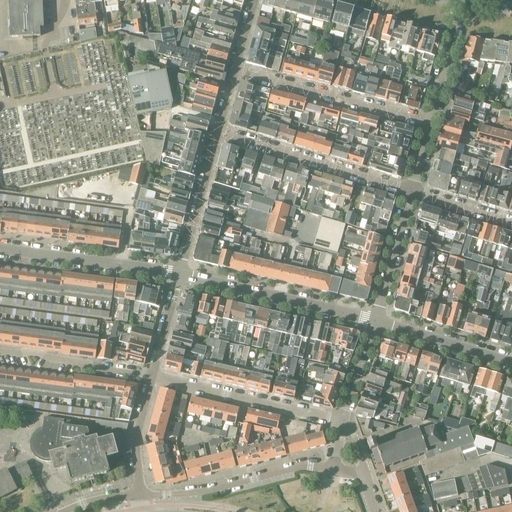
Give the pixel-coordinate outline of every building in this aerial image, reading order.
[(22,37),(23,40),(32,39),(32,36),(40,36),(40,27),(43,27),(42,0),(8,0),(9,28),(9,37),(22,37)] [(101,0),(75,0),(79,26),(97,24),(94,2),(101,1),(101,0)] [(201,0),(200,6),(206,8),(208,0),(201,0)] [(216,0),(216,2),(213,10),(218,12),(220,12),(222,6),(223,4),(223,0),(216,0)] [(262,0),(261,5),(273,8),(275,0),(262,0)] [(288,0),(275,0),(273,8),(285,11),(288,0)] [(300,0),(288,0),(285,11),(297,14),(300,0)] [(317,0),(300,0),(297,14),(313,18),(317,0)] [(334,4),(320,0),(317,0),(313,18),(312,20),(323,23),(323,21),(329,23),(334,4)] [(130,5),(132,23),(134,32),(143,33),(140,12),(137,12),(136,4),(130,5)] [(348,32),(354,9),(337,5),(330,31),(346,35),(347,32),(348,32)] [(240,12),(222,6),(220,12),(239,18),(240,12)] [(354,9),(348,32),(364,36),(370,13),(354,9)] [(206,14),(205,19),(236,28),(239,18),(220,12),(218,12),(216,17),(206,14)] [(365,38),(378,41),(385,17),(376,15),(372,14),(365,38)] [(200,29),(201,24),(213,27),(212,32),(232,39),(236,28),(205,19),(199,17),(195,27),(200,29)] [(258,18),(255,26),(268,30),(269,24),(270,22),(258,18)] [(394,49),(396,40),(391,39),(395,22),(396,20),(387,18),(381,41),(389,43),(388,47),(394,49)] [(120,22),(107,25),(109,32),(121,29),(120,22)] [(406,25),(395,22),(391,39),(396,40),(394,49),(399,50),(400,46),(401,42),(402,42),(406,25)] [(407,23),(406,25),(402,42),(401,42),(400,46),(409,49),(407,53),(414,55),(415,51),(420,32),(416,30),(417,26),(407,23)] [(269,24),(268,30),(275,32),(276,26),(269,24)] [(281,25),(280,31),(289,33),(290,27),(281,25)] [(254,31),(252,39),(271,44),(273,38),(286,42),(288,35),(275,32),(268,30),(255,26),(254,31)] [(173,28),(175,37),(176,42),(179,40),(183,27),(173,28)] [(421,29),(420,32),(415,51),(423,54),(422,59),(426,60),(423,71),(430,73),(440,34),(432,32),(432,35),(429,34),(430,32),(429,29),(424,28),(421,29)] [(97,38),(96,29),(80,31),(81,42),(97,38)] [(192,40),(229,51),(232,40),(213,35),(212,39),(202,36),(204,31),(195,29),(192,40)] [(226,61),(207,56),(206,61),(199,59),(201,54),(188,51),(187,51),(180,49),(177,48),(163,45),(150,41),(119,33),(121,43),(156,53),(181,60),(179,69),(194,73),(194,74),(220,81),(226,61)] [(161,34),(149,35),(149,36),(150,41),(163,45),(162,39),(161,39),(161,34)] [(307,41),(306,46),(311,47),(311,45),(314,45),(316,38),(308,36),(307,41)] [(162,39),(163,45),(177,48),(176,42),(175,37),(162,39)] [(189,45),(191,39),(188,38),(184,37),(180,49),(187,51),(188,51),(187,51),(189,45)] [(470,60),(479,63),(485,41),(477,39),(476,40),(468,38),(461,64),(468,66),(470,60)] [(191,39),(189,45),(209,50),(207,56),(226,61),(229,51),(192,40),(191,39)] [(252,39),(249,51),(268,56),(274,58),(281,60),(282,54),(269,51),(271,44),(252,39)] [(485,41),(479,63),(476,73),(480,74),(484,63),(483,63),(483,61),(487,61),(487,64),(494,65),(497,42),(490,41),(490,42),(485,41)] [(500,66),(496,81),(501,83),(502,78),(506,63),(506,64),(509,43),(508,44),(504,44),(504,43),(497,42),(494,65),(500,66)] [(511,67),(511,43),(509,43),(506,64),(506,63),(502,78),(506,77),(509,76),(510,76),(511,68),(510,68),(509,67),(509,65),(511,65),(511,67)] [(287,57),(282,73),(294,76),(298,61),(300,53),(302,47),(290,44),(289,48),(296,50),(293,59),(287,57)] [(339,53),(325,49),(316,82),(330,86),(331,82),(339,53)] [(247,58),(246,63),(265,68),(268,56),(249,51),(247,58)] [(338,68),(333,86),(334,86),(335,87),(337,88),(339,87),(342,88),(351,56),(345,55),(341,69),(338,68)] [(351,56),(342,88),(345,89),(345,90),(348,91),(349,90),(350,90),(355,73),(351,71),(354,60),(355,57),(351,56)] [(360,57),(358,63),(366,65),(371,67),(372,63),(373,61),(360,57)] [(274,58),(271,70),(278,72),(281,60),(274,58)] [(298,61),(294,76),(305,79),(309,64),(298,61)] [(372,63),(371,67),(364,95),(374,97),(378,80),(375,79),(378,68),(376,68),(377,64),(372,63)] [(316,82),(319,71),(320,67),(309,64),(305,79),(316,82)] [(366,74),(363,74),(357,72),(352,92),(364,95),(371,67),(366,65),(364,72),(366,72),(366,74)] [(383,80),(380,79),(375,98),(385,101),(393,69),(394,69),(388,67),(387,67),(383,80)] [(398,86),(401,72),(393,69),(385,101),(398,104),(402,87),(398,86)] [(165,70),(129,78),(137,116),(170,109),(172,101),(165,70)] [(408,74),(406,82),(426,88),(428,79),(408,74)] [(184,84),(186,77),(178,75),(177,82),(184,84)] [(189,88),(197,90),(217,95),(219,86),(199,80),(198,86),(190,84),(189,88)] [(406,82),(400,105),(418,110),(418,108),(420,108),(421,103),(420,101),(422,97),(423,97),(426,88),(406,82)] [(238,92),(252,96),(254,90),(269,95),(270,90),(242,83),(240,84),(238,92)] [(471,92),(460,89),(455,88),(453,93),(455,94),(469,98),(471,92)] [(197,90),(195,95),(190,94),(189,99),(194,100),(214,105),(217,95),(197,90)] [(281,117),(283,117),(289,95),(272,91),(270,100),(268,105),(278,108),(278,110),(280,111),(279,114),(283,115),(283,116),(281,116),(281,117)] [(238,92),(235,101),(264,109),(266,104),(252,100),(253,96),(252,96),(238,92)] [(474,99),(469,98),(455,94),(453,95),(451,100),(453,102),(454,103),(453,106),(472,111),(472,110),(485,114),(486,109),(473,104),(474,99)] [(174,105),(211,116),(214,105),(194,100),(193,105),(182,102),(183,97),(176,95),(174,105)] [(283,117),(290,120),(291,116),(289,115),(290,110),(302,114),(306,100),(289,95),(283,117)] [(323,104),(306,100),(302,114),(300,122),(305,124),(308,115),(314,117),(313,119),(318,121),(323,104)] [(241,115),(249,117),(251,110),(263,113),(264,109),(235,101),(232,113),(240,116),(241,115)] [(323,104),(318,121),(317,126),(322,127),(324,119),(330,121),(331,116),(338,118),(340,109),(323,104)] [(470,118),(483,122),(484,116),(472,112),(472,111),(453,106),(452,109),(451,109),(448,110),(447,115),(448,117),(450,118),(463,121),(468,123),(470,118)] [(500,111),(498,119),(501,119),(509,121),(511,115),(510,111),(502,109),(502,112),(500,111)] [(360,115),(342,110),(339,123),(354,127),(353,130),(356,131),(360,115)] [(231,126),(255,133),(257,127),(251,125),(254,118),(249,117),(241,115),(240,116),(232,113),(229,123),(231,126)] [(361,133),(361,131),(368,132),(369,126),(376,128),(378,119),(360,115),(356,131),(355,136),(363,138),(364,134),(361,133)] [(275,139),(281,117),(279,121),(262,116),(261,121),(259,128),(257,127),(255,133),(275,139)] [(290,120),(283,117),(281,117),(275,139),(292,144),(296,131),(288,129),(288,127),(290,120)] [(187,124),(172,120),(170,127),(188,131),(206,136),(209,125),(208,123),(188,118),(187,124)] [(445,123),(442,133),(473,141),(476,134),(460,130),(463,121),(450,118),(448,124),(445,123)] [(511,123),(498,119),(497,124),(505,126),(503,132),(511,134),(511,123)] [(392,135),(411,139),(414,129),(380,120),(379,127),(381,127),(380,131),(392,135)] [(476,134),(473,141),(510,151),(511,144),(511,142),(511,134),(503,132),(478,125),(476,134)] [(316,134),(318,129),(310,126),(308,132),(316,134)] [(327,132),(318,129),(316,134),(325,137),(327,132)] [(169,131),(168,137),(203,146),(206,136),(188,131),(187,136),(169,131)] [(140,133),(147,163),(159,167),(166,133),(140,133)] [(442,133),(438,148),(456,154),(459,143),(473,147),(473,148),(495,154),(493,165),(505,169),(510,151),(473,141),(442,133)] [(294,145),(311,150),(316,137),(307,134),(306,136),(298,134),(294,145)] [(391,140),(376,136),(375,142),(374,141),(373,147),(374,146),(381,148),(383,143),(389,145),(408,150),(411,139),(392,135),(391,140)] [(183,152),(200,157),(203,146),(168,137),(167,141),(184,146),(183,152)] [(325,140),(316,137),(311,150),(329,156),(332,144),(324,142),(325,140)] [(331,156),(346,161),(352,144),(346,142),(345,146),(343,146),(344,143),(335,141),(331,156)] [(358,145),(352,144),(346,161),(361,166),(367,148),(358,145)] [(240,191),(242,183),(243,178),(238,176),(246,151),(239,149),(223,145),(213,183),(240,191)] [(408,150),(389,145),(386,156),(388,157),(405,161),(408,150)] [(465,162),(464,165),(468,166),(469,163),(470,158),(456,154),(438,148),(434,161),(452,166),(454,159),(465,162)] [(165,151),(163,158),(197,167),(200,157),(183,152),(181,158),(177,156),(177,155),(165,151)] [(246,151),(238,176),(243,178),(245,172),(251,174),(257,154),(246,151)] [(405,162),(405,161),(388,157),(386,163),(380,161),(382,155),(373,153),(368,168),(391,175),(398,178),(399,177),(401,176),(405,162)] [(252,195),(263,198),(275,160),(264,156),(258,173),(264,175),(259,188),(250,185),(247,193),(252,195)] [(195,177),(197,167),(163,158),(162,162),(179,167),(177,172),(195,177)] [(278,191),(271,189),(274,178),(281,180),(286,163),(275,160),(263,198),(275,202),(278,191)] [(434,161),(431,171),(460,180),(462,174),(451,171),(452,166),(434,161)] [(282,204),(287,206),(299,167),(288,164),(283,181),(289,183),(282,204)] [(141,187),(144,177),(147,165),(133,168),(121,169),(118,180),(129,183),(137,185),(133,200),(138,201),(141,189),(140,189),(140,187),(141,187)] [(497,174),(499,169),(488,166),(487,171),(497,174)] [(299,167),(287,206),(293,208),(293,207),(300,186),(305,188),(311,171),(299,167)] [(457,196),(467,198),(475,171),(469,169),(466,180),(463,178),(457,196)] [(460,180),(431,171),(428,184),(430,187),(455,195),(460,180)] [(480,173),(475,171),(467,198),(476,201),(481,184),(477,183),(480,173)] [(494,185),(493,190),(488,205),(498,208),(509,172),(504,171),(499,187),(494,185)] [(313,205),(315,198),(322,175),(312,172),(308,187),(312,188),(305,209),(311,211),(313,205)] [(498,208),(508,211),(511,197),(511,195),(506,194),(511,175),(511,173),(509,172),(498,208)] [(478,202),(488,205),(493,190),(487,188),(491,174),(487,173),(478,202)] [(165,177),(164,183),(191,190),(194,179),(174,174),(173,179),(165,177)] [(324,191),(328,193),(333,178),(322,175),(315,198),(321,200),(324,191)] [(336,205),(344,181),(333,178),(328,193),(332,194),(330,203),(336,205)] [(188,200),(191,190),(164,183),(153,180),(152,184),(171,189),(169,195),(188,200)] [(344,181),(336,205),(342,206),(344,198),(349,199),(354,184),(344,181)] [(240,191),(246,193),(247,193),(250,185),(242,183),(240,191)] [(213,185),(210,195),(249,206),(252,195),(247,193),(246,193),(245,198),(229,194),(230,190),(213,185)] [(371,206),(376,191),(366,188),(361,203),(366,205),(362,219),(367,221),(371,206)] [(144,197),(145,195),(146,191),(141,189),(138,201),(137,202),(184,215),(187,204),(169,199),(167,204),(144,197)] [(372,222),(378,223),(386,194),(376,191),(371,206),(376,208),(372,222)] [(385,234),(387,227),(379,225),(380,219),(388,221),(395,199),(394,197),(386,194),(378,223),(375,231),(385,234)] [(210,195),(207,206),(224,211),(226,205),(247,211),(249,206),(210,195)] [(263,198),(252,195),(249,206),(247,211),(243,225),(265,232),(291,238),(292,232),(283,230),(286,219),(293,220),(296,209),(293,207),(293,208),(287,206),(282,204),(275,202),(263,198)] [(184,215),(137,202),(134,214),(140,215),(144,216),(145,210),(151,212),(152,211),(165,214),(163,219),(181,225),(184,215)] [(311,211),(311,213),(310,213),(321,216),(323,209),(313,205),(311,211)] [(431,241),(434,232),(440,211),(431,208),(422,206),(412,242),(420,244),(429,247),(431,241)] [(3,210),(0,229),(0,230),(8,232),(11,209),(3,208),(3,210)] [(17,233),(20,210),(11,209),(8,232),(17,233)] [(323,209),(321,216),(332,219),(334,212),(323,209)] [(28,211),(20,210),(17,233),(25,234),(28,211)] [(34,235),(37,212),(28,211),(25,234),(34,235)] [(203,221),(232,228),(233,223),(225,221),(225,223),(222,223),(224,216),(206,211),(203,221)] [(445,229),(450,214),(441,211),(440,211),(434,232),(444,235),(445,229)] [(45,213),(37,212),(34,235),(42,237),(45,213)] [(356,214),(352,213),(347,212),(344,223),(353,226),(356,214)] [(50,238),(54,214),(45,213),(42,237),(50,238)] [(59,239),(62,215),(54,214),(50,238),(59,239)] [(448,238),(453,239),(460,217),(450,214),(445,229),(451,231),(448,238)] [(70,217),(62,215),(59,239),(67,240),(67,242),(70,219),(70,217)] [(145,216),(144,216),(140,215),(137,232),(132,232),(129,250),(140,251),(145,216)] [(150,218),(145,216),(140,251),(153,253),(156,234),(148,233),(150,218)] [(460,234),(465,236),(470,220),(460,217),(453,239),(458,241),(460,234)] [(321,218),(318,227),(342,234),(345,225),(321,218)] [(70,219),(67,242),(76,243),(79,220),(70,219)] [(79,220),(76,243),(84,244),(87,221),(79,220)] [(87,221),(84,244),(92,245),(95,222),(87,221)] [(234,238),(233,243),(238,244),(242,232),(231,229),(232,228),(203,221),(200,232),(218,236),(221,227),(223,228),(223,231),(230,233),(230,235),(235,236),(234,238)] [(477,239),(482,224),(472,221),(463,250),(461,256),(471,259),(473,253),(469,252),(468,250),(472,237),(477,239)] [(95,222),(92,245),(101,246),(104,223),(95,222)] [(109,247),(112,224),(104,223),(101,246),(109,247)] [(121,226),(112,224),(109,247),(118,249),(121,226)] [(174,254),(180,232),(176,231),(177,226),(169,224),(167,232),(164,255),(171,256),(174,254)] [(473,260),(481,262),(492,227),(482,224),(477,239),(482,240),(478,255),(475,254),(473,260)] [(318,227),(315,237),(340,244),(342,234),(318,227)] [(502,230),(492,227),(481,262),(491,265),(493,260),(487,259),(492,243),(497,245),(502,230)] [(496,267),(500,268),(511,233),(502,230),(497,245),(502,247),(496,267)] [(156,234),(153,253),(164,255),(167,232),(165,231),(164,235),(156,234)] [(362,236),(346,231),(344,237),(381,248),(384,238),(363,232),(362,236)] [(511,249),(511,233),(500,268),(505,270),(511,249)] [(199,237),(196,247),(221,253),(224,242),(219,241),(217,245),(213,244),(214,240),(199,237)] [(315,237),(313,247),(337,253),(340,244),(315,237)] [(378,258),(381,248),(344,237),(343,241),(364,247),(362,253),(378,258)] [(237,271),(248,274),(257,240),(252,239),(250,247),(247,257),(242,256),(237,271)] [(260,241),(257,240),(248,274),(258,276),(263,261),(263,258),(258,257),(260,250),(258,250),(260,241)] [(429,247),(439,250),(441,245),(431,241),(429,247)] [(224,242),(221,253),(217,267),(227,269),(234,245),(229,243),(227,252),(223,252),(224,249),(225,248),(227,243),(224,242)] [(258,276),(268,279),(278,246),(273,244),(268,262),(263,261),(258,276)] [(430,250),(411,244),(408,255),(432,263),(434,257),(428,256),(430,250)] [(227,269),(237,271),(242,256),(234,254),(235,250),(238,251),(240,246),(234,245),(227,269)] [(439,250),(448,253),(450,247),(441,245),(439,250)] [(282,247),(278,246),(268,279),(281,282),(286,283),(288,275),(281,273),(284,266),(284,264),(280,263),(282,254),(280,254),(282,247)] [(194,261),(217,267),(221,253),(196,247),(193,258),(194,261)] [(286,266),(284,266),(281,273),(288,275),(286,283),(297,285),(307,249),(297,247),(295,248),(294,251),(305,254),(302,264),(292,262),(290,267),(286,266)] [(450,254),(449,256),(458,259),(460,250),(450,247),(448,253),(450,254)] [(297,285),(307,288),(312,269),(306,268),(306,267),(308,261),(311,250),(307,249),(297,285)] [(338,254),(337,256),(343,258),(345,251),(339,249),(338,254)] [(312,269),(307,288),(317,290),(327,256),(327,254),(321,252),(316,270),(312,269)] [(378,258),(362,253),(361,259),(351,256),(350,260),(376,268),(378,258)] [(432,265),(432,263),(408,255),(405,266),(424,272),(424,271),(420,270),(422,263),(432,265)] [(332,277),(331,277),(325,276),(327,265),(329,265),(331,256),(327,256),(317,290),(328,293),(332,277)] [(341,267),(343,258),(337,256),(335,265),(341,267)] [(461,270),(462,269),(464,261),(458,259),(449,256),(447,266),(452,268),(461,270)] [(373,278),(376,268),(350,260),(350,261),(347,260),(346,264),(353,266),(353,268),(358,270),(357,273),(373,278)] [(478,265),(464,261),(462,269),(475,273),(478,265)] [(501,291),(504,281),(506,273),(478,265),(475,273),(472,286),(479,288),(487,290),(488,287),(501,291)] [(429,284),(434,286),(440,288),(442,282),(437,281),(437,279),(429,276),(429,278),(422,276),(424,272),(405,266),(402,276),(429,284)] [(1,289),(9,290),(12,268),(3,267),(1,289)] [(332,277),(328,293),(337,295),(344,268),(340,267),(336,278),(332,277)] [(9,290),(17,291),(20,270),(12,268),(9,290)] [(20,270),(17,291),(26,292),(29,271),(20,270)] [(26,292),(34,293),(37,272),(29,271),(26,292)] [(37,272),(34,293),(43,294),(46,273),(37,272)] [(43,294),(52,295),(55,274),(46,273),(43,294)] [(344,276),(343,280),(370,287),(373,278),(357,273),(355,279),(344,276)] [(55,274),(52,295),(60,296),(60,295),(62,275),(55,274)] [(60,295),(68,296),(71,275),(63,274),(62,275),(60,295)] [(68,296),(77,297),(79,276),(71,275),(68,296)] [(79,276),(77,297),(85,298),(88,277),(79,276)] [(428,288),(429,284),(402,276),(399,287),(414,292),(416,284),(420,284),(419,286),(428,288)] [(85,298),(94,299),(97,278),(88,277),(85,298)] [(94,299),(102,300),(105,279),(97,278),(94,299)] [(105,279),(102,300),(111,301),(114,280),(105,279)] [(440,305),(435,323),(446,326),(457,284),(458,281),(453,279),(446,306),(440,305)] [(367,300),(370,287),(343,280),(339,295),(364,301),(367,300)] [(123,306),(126,282),(116,281),(114,299),(118,299),(118,305),(123,306)] [(123,306),(122,313),(121,321),(126,322),(129,301),(135,302),(135,294),(137,283),(126,282),(123,306)] [(141,303),(147,305),(152,286),(141,284),(138,295),(135,294),(135,302),(133,316),(137,316),(139,305),(141,303)] [(465,286),(457,284),(446,326),(456,329),(461,311),(455,309),(458,298),(461,299),(465,286)] [(152,286),(147,305),(145,316),(149,317),(151,309),(149,309),(150,305),(159,308),(164,290),(163,289),(162,287),(158,286),(157,288),(152,286)] [(429,292),(428,296),(432,297),(433,293),(438,295),(440,288),(434,286),(432,293),(429,292)] [(426,295),(423,294),(422,299),(413,296),(414,292),(399,287),(396,297),(423,305),(426,295)] [(485,297),(487,290),(479,288),(476,301),(477,301),(474,312),(469,311),(463,331),(474,335),(484,300),(485,297)] [(193,308),(197,309),(200,295),(184,291),(181,304),(180,304),(177,316),(178,316),(174,328),(188,331),(189,326),(192,326),(193,319),(195,320),(195,316),(193,316),(194,314),(192,314),(193,308)] [(213,298),(200,295),(197,309),(196,313),(202,315),(202,317),(208,319),(208,315),(213,298)] [(430,304),(432,297),(428,296),(421,319),(431,322),(436,306),(430,304)] [(420,318),(423,305),(396,297),(393,308),(395,310),(420,318)] [(489,302),(488,301),(490,298),(485,297),(484,300),(474,335),(484,338),(491,318),(485,316),(489,302)] [(208,337),(208,338),(218,340),(219,335),(223,319),(227,302),(213,298),(208,315),(217,318),(215,328),(214,333),(210,332),(209,333),(205,332),(204,336),(208,337)] [(495,322),(490,340),(501,343),(511,305),(511,298),(508,305),(506,305),(504,311),(503,311),(501,312),(499,317),(500,319),(502,319),(500,324),(495,322)] [(225,333),(229,334),(230,334),(238,304),(227,302),(223,319),(228,320),(225,333)] [(238,304),(230,334),(230,338),(229,340),(233,341),(238,322),(243,324),(247,306),(238,304)] [(511,305),(501,343),(511,346),(511,325),(511,305)] [(240,336),(239,342),(239,343),(244,344),(245,337),(248,325),(254,326),(258,309),(247,306),(243,324),(240,336)] [(256,346),(261,348),(266,331),(265,331),(270,312),(260,310),(256,327),(260,328),(257,342),(252,341),(251,346),(256,346)] [(271,350),(272,345),(280,314),(270,312),(265,331),(266,331),(270,332),(268,343),(269,343),(267,349),(271,350)] [(281,332),(286,334),(290,317),(280,314),(272,345),(278,346),(281,332)] [(287,352),(292,353),(300,319),(290,317),(286,334),(291,335),(287,352)] [(311,322),(300,319),(292,353),(292,355),(302,357),(303,355),(297,354),(302,337),(307,339),(311,322)] [(5,321),(2,344),(10,345),(13,322),(5,321)] [(107,342),(100,340),(97,359),(110,360),(112,343),(114,343),(114,340),(115,337),(117,330),(118,323),(113,321),(109,337),(107,342)] [(13,322),(10,345),(19,347),(22,323),(13,322)] [(324,325),(314,322),(310,339),(315,340),(312,351),(313,351),(311,359),(305,358),(304,360),(316,363),(316,360),(324,325)] [(22,323),(19,347),(27,348),(30,325),(22,323)] [(30,325),(27,348),(36,349),(39,326),(30,325)] [(325,345),(330,346),(335,327),(324,325),(316,360),(324,362),(326,352),(323,351),(325,345)] [(44,350),(47,327),(39,326),(36,349),(44,350)] [(55,328),(47,327),(44,350),(52,351),(55,328)] [(358,333),(335,327),(330,346),(335,347),(332,363),(347,369),(359,335),(358,333)] [(64,329),(55,328),(52,351),(61,352),(61,354),(64,329)] [(149,346),(152,334),(132,328),(129,334),(121,332),(117,330),(115,337),(149,346)] [(64,329),(61,354),(69,355),(72,332),(64,331),(64,329)] [(81,333),(72,332),(69,355),(78,356),(81,333)] [(170,342),(199,350),(200,346),(191,344),(193,336),(173,332),(170,342)] [(89,334),(81,333),(78,356),(86,357),(89,334)] [(86,357),(95,359),(98,336),(89,334),(86,357)] [(115,337),(114,340),(127,343),(125,349),(114,346),(114,348),(146,356),(149,346),(115,337)] [(200,378),(211,380),(221,341),(218,340),(208,338),(206,345),(213,347),(210,362),(204,361),(200,378)] [(376,357),(373,368),(389,373),(393,361),(398,345),(383,340),(377,358),(376,357)] [(227,342),(221,341),(211,380),(224,383),(228,366),(221,364),(223,355),(224,355),(227,342)] [(204,352),(199,350),(170,342),(167,353),(184,357),(185,351),(200,355),(197,363),(201,364),(204,352)] [(233,367),(228,366),(224,383),(234,386),(244,346),(238,345),(233,367)] [(398,345),(393,361),(398,363),(393,379),(398,380),(408,348),(398,345)] [(249,348),(244,346),(234,386),(247,389),(251,372),(249,372),(250,368),(245,367),(249,348)] [(146,356),(114,348),(113,352),(126,355),(125,362),(132,363),(144,365),(146,356)] [(409,366),(414,368),(419,351),(408,348),(398,380),(404,382),(409,366)] [(416,392),(420,393),(432,355),(422,352),(417,369),(421,370),(417,384),(418,385),(416,392)] [(198,377),(201,364),(197,363),(167,355),(163,369),(180,373),(182,363),(193,366),(191,375),(198,377)] [(432,355),(420,393),(424,395),(427,387),(431,374),(436,375),(442,358),(432,355)] [(253,372),(251,372),(247,389),(257,391),(264,365),(265,359),(259,357),(257,368),(254,367),(253,372)] [(282,378),(281,378),(276,377),(272,395),(283,397),(292,358),(287,357),(282,378)] [(297,359),(292,358),(283,397),(293,400),(297,382),(292,380),(297,359)] [(265,359),(264,365),(257,391),(268,394),(272,376),(267,375),(269,366),(268,366),(269,360),(265,359)] [(440,377),(457,382),(462,365),(445,359),(440,377)] [(307,371),(316,373),(326,375),(342,381),(346,371),(330,365),(328,370),(321,368),(312,366),(312,367),(309,366),(307,371)] [(475,369),(462,365),(457,382),(453,393),(459,395),(462,384),(469,386),(475,369)] [(15,370),(7,369),(4,390),(13,391),(15,370)] [(15,370),(13,391),(21,392),(24,371),(15,370)] [(368,380),(392,389),(407,394),(408,391),(403,389),(403,387),(385,379),(386,375),(372,370),(368,380)] [(477,387),(486,390),(491,373),(479,370),(474,385),(472,385),(466,403),(468,404),(469,402),(471,403),(477,387)] [(32,372),(24,371),(21,392),(29,393),(32,372)] [(29,393),(38,394),(40,373),(32,372),(29,393)] [(40,373),(38,394),(46,396),(49,374),(40,373)] [(323,380),(322,385),(339,391),(342,381),(326,375),(316,373),(315,378),(323,380)] [(491,403),(496,405),(500,393),(498,393),(503,377),(491,373),(486,390),(495,392),(491,403)] [(46,396),(55,397),(58,375),(49,374),(46,396)] [(58,375),(55,397),(63,398),(66,377),(58,375)] [(72,397),(80,398),(83,377),(75,376),(74,378),(71,399),(72,399),(72,397)] [(63,398),(71,399),(74,378),(66,377),(63,398)] [(83,377),(80,398),(88,399),(91,378),(83,377)] [(88,399),(97,400),(99,379),(91,378),(88,399)] [(500,418),(506,419),(511,397),(511,379),(507,378),(502,396),(507,397),(500,418)] [(105,402),(108,380),(99,379),(97,400),(105,402)] [(442,381),(437,379),(433,391),(438,393),(439,389),(440,389),(442,381)] [(104,411),(103,417),(109,418),(112,397),(114,398),(116,381),(108,380),(105,402),(104,411)] [(368,380),(364,390),(379,395),(382,387),(385,388),(384,390),(390,393),(392,389),(368,380)] [(114,419),(117,420),(123,399),(126,384),(126,383),(116,381),(114,398),(115,398),(119,398),(114,419)] [(137,385),(126,384),(123,399),(117,420),(129,421),(136,393),(135,393),(137,385)] [(335,401),(339,391),(322,385),(320,390),(313,388),(313,387),(301,384),(300,390),(310,393),(335,401)] [(157,400),(172,404),(175,393),(160,389),(157,400)] [(332,409),(335,401),(310,393),(300,390),(299,395),(313,399),(312,404),(332,409)] [(378,402),(380,398),(364,392),(360,403),(386,413),(389,406),(378,402)] [(398,404),(403,405),(407,394),(401,393),(398,404)] [(199,416),(203,401),(191,398),(187,413),(199,416)] [(169,415),(172,404),(157,400),(154,411),(169,415)] [(211,419),(215,404),(203,401),(199,416),(211,419)] [(385,417),(386,413),(360,403),(356,414),(373,418),(374,413),(385,417)] [(215,404),(211,419),(223,421),(226,406),(215,404)] [(423,421),(427,412),(428,408),(420,405),(419,409),(415,408),(412,417),(423,421)] [(226,406),(223,421),(235,424),(238,409),(226,406)] [(245,422),(273,428),(276,429),(278,420),(283,421),(284,418),(248,409),(245,422)] [(166,427),(169,415),(154,411),(151,423),(166,427)] [(116,454),(112,438),(97,442),(96,438),(89,440),(88,434),(89,434),(88,430),(88,429),(87,429),(70,426),(70,421),(44,417),(42,428),(39,429),(35,432),(32,436),(31,440),(30,444),(31,449),(32,453),(35,457),(39,460),(43,461),(48,462),(52,461),(55,471),(66,468),(70,482),(108,472),(104,457),(116,454)] [(162,440),(166,427),(151,423),(147,436),(153,437),(162,440)] [(239,468),(250,465),(246,448),(251,425),(243,423),(239,441),(243,442),(241,446),(242,449),(234,451),(239,468)] [(459,449),(474,444),(471,435),(468,427),(458,430),(437,424),(419,430),(418,427),(375,442),(374,439),(367,442),(370,451),(371,450),(376,465),(382,463),(384,468),(392,465),(393,467),(413,461),(412,458),(427,452),(426,449),(431,447),(434,457),(459,449)] [(324,427),(317,426),(316,433),(305,436),(308,449),(326,445),(322,433),(324,427)] [(308,449),(305,436),(304,433),(281,439),(285,455),(308,449)] [(478,457),(491,453),(494,442),(471,435),(474,444),(478,457)] [(169,452),(166,453),(162,440),(153,437),(155,445),(146,447),(150,459),(169,454),(169,452)] [(281,439),(270,442),(274,458),(285,455),(281,439)] [(274,458),(270,442),(266,443),(265,441),(258,443),(259,445),(258,445),(262,462),(274,458)] [(511,447),(510,447),(494,442),(491,453),(510,459),(510,460),(511,460),(511,447)] [(459,449),(434,457),(420,462),(425,476),(465,462),(478,457),(474,444),(459,449)] [(258,445),(246,448),(250,465),(262,462),(258,445)] [(230,450),(218,454),(223,470),(235,467),(230,450)] [(152,471),(169,466),(167,459),(170,458),(169,454),(150,459),(152,471)] [(223,470),(218,454),(207,457),(211,473),(223,470)] [(179,468),(183,467),(180,455),(174,457),(176,464),(178,463),(179,468)] [(196,458),(195,458),(199,476),(211,473),(207,457),(196,460),(196,458)] [(183,461),(188,479),(199,476),(195,458),(183,461)] [(0,472),(0,496),(16,489),(15,487),(33,478),(25,462),(7,471),(6,469),(0,472)] [(486,490),(494,489),(485,465),(478,468),(486,490)] [(487,465),(485,465),(494,489),(508,485),(508,484),(507,484),(504,470),(487,465)] [(186,480),(183,470),(171,473),(169,466),(152,471),(156,484),(169,480),(170,484),(186,480)] [(479,490),(485,488),(479,471),(473,473),(479,490)] [(387,477),(391,489),(405,483),(401,472),(387,477)] [(466,493),(478,489),(473,474),(461,478),(466,493)] [(434,500),(457,495),(454,480),(431,485),(434,500)] [(409,495),(405,483),(391,489),(395,500),(409,495)] [(508,488),(496,491),(498,497),(498,498),(502,497),(502,496),(510,494),(508,488)] [(472,493),(473,499),(474,499),(476,511),(481,510),(477,493),(481,492),(481,491),(472,493)] [(413,506),(409,495),(395,500),(399,511),(413,506)]
